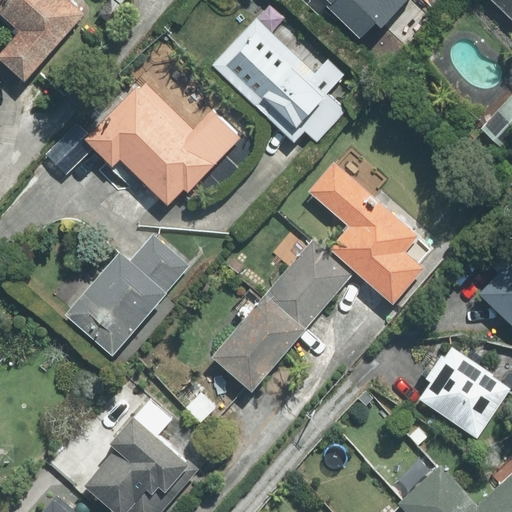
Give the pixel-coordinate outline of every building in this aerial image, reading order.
[(92,13),(77,0),(0,0),(0,3),(22,25),(4,45),(33,74),(92,13)] [(511,0),(499,0),(511,12),(511,0)] [(259,13),(215,62),(309,144),(345,102),(334,92),(348,76),(324,55),(316,63),(259,13)] [(156,77),(102,131),(181,209),(250,141),(215,105),(200,121),(156,77)] [(430,236),(340,155),(313,185),(354,223),(336,243),(400,301),(435,262),(419,248),(430,236)] [(63,309),(113,354),(199,260),(160,225),(131,258),(119,247),(63,309)] [(215,350),(256,387),(360,272),(319,235),(215,350)] [(511,257),(483,289),(511,315),(511,257)] [(511,402),(511,379),(462,344),(427,393),(488,436),(511,402)] [(126,441),(89,479),(123,511),(169,511),(212,468),(144,403),(117,432),(126,441)] [(511,511),(511,469),(476,500),(446,464),(388,511),(511,511)] [(82,511),(59,491),(39,511),(82,511)]
